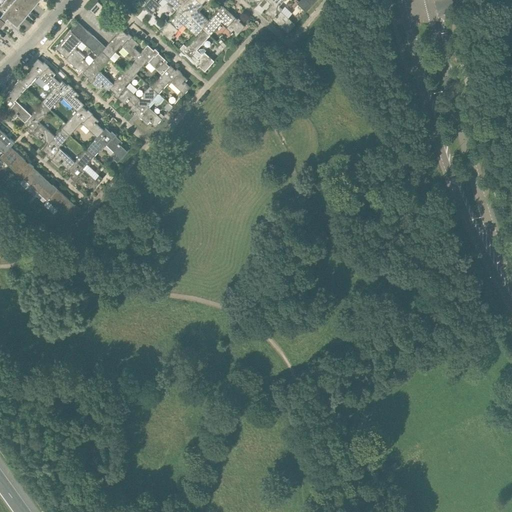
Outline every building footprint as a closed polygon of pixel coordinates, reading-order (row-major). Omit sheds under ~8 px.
[(17,5),(10,0),(4,0),(1,4),(10,12),(13,9),(23,18),(29,10),(19,2),(17,5)] [(10,0),(17,5),(19,2),(29,10),(35,4),(30,0),(10,0)] [(180,0),(146,0),(145,2),(142,6),(141,6),(152,15),(160,5),(163,8),(168,2),(177,11),(179,8),(184,3),(180,0)] [(186,0),(184,3),(179,8),(202,28),(209,20),(194,7),(199,2),(201,4),(205,0),(186,0)] [(266,0),(272,4),(265,12),(287,32),(294,24),(280,12),(283,9),(279,6),(284,0),(266,0)] [(312,5),(306,0),(300,0),(297,4),(306,12),(312,5)] [(89,10),(94,14),(102,5),(98,1),(89,10)] [(10,12),(1,4),(0,4),(0,15),(5,20),(8,17),(17,25),(23,18),(13,9),(10,12)] [(102,5),(94,14),(98,18),(107,9),(102,5)] [(202,28),(210,35),(223,20),(228,25),(226,27),(236,36),(245,26),(223,6),(222,6),(219,10),(209,20),(202,28)] [(168,21),(164,26),(160,30),(170,39),(179,29),(176,27),(181,22),(196,35),(202,28),(179,8),(177,11),(168,21)] [(107,9),(98,18),(103,22),(111,13),(107,9)] [(111,13),(103,22),(107,26),(116,17),(111,13)] [(116,17),(107,26),(112,30),(120,21),(116,17)] [(120,21),(112,30),(116,34),(121,29),(124,25),(120,21)] [(71,31),(76,35),(83,27),(79,22),(71,31)] [(76,35),(80,39),(88,30),(83,27),(76,35)] [(196,35),(186,46),(182,50),(182,51),(205,71),(214,61),(204,52),(202,54),(197,50),(210,35),(202,28),(196,35)] [(121,29),(116,34),(105,46),(101,51),(109,58),(121,46),(135,58),(140,52),(135,47),(138,43),(127,33),(127,34),(121,29)] [(80,39),(82,41),(85,43),(93,35),(88,30),(80,39)] [(84,70),(89,64),(73,50),(82,41),(80,39),(76,35),(71,31),(56,48),(71,62),(71,63),(79,70),(81,68),(84,70)] [(89,47),(97,38),(93,35),(85,43),(89,47)] [(93,51),(101,42),(97,38),(89,47),(93,51)] [(97,55),(101,51),(105,46),(101,42),(93,51),(97,55)] [(140,52),(135,58),(128,66),(136,73),(147,61),(161,74),(169,65),(166,63),(167,61),(154,49),(153,50),(147,44),(140,52)] [(109,58),(101,51),(97,55),(89,64),(84,70),(83,72),(89,78),(88,78),(98,88),(102,84),(108,89),(109,88),(113,83),(98,70),(109,58)] [(38,59),(18,80),(27,88),(38,75),(53,89),(60,82),(53,76),(55,73),(43,63),(38,59)] [(170,65),(169,65),(161,74),(150,86),(158,93),(169,81),(180,91),(178,94),(181,97),(190,87),(184,82),(187,79),(176,69),(176,70),(170,65)] [(136,73),(128,66),(113,83),(109,88),(115,93),(114,94),(125,104),(129,100),(134,104),(139,99),(125,86),(136,73)] [(27,88),(18,80),(0,100),(0,103),(4,106),(3,107),(15,118),(17,115),(24,121),(31,114),(16,100),(27,88)] [(60,82),(53,89),(42,102),(50,109),(61,97),(77,110),(81,106),(82,106),(84,104),(77,97),(79,94),(68,84),(67,85),(61,80),(60,82)] [(158,93),(150,86),(139,99),(134,104),(131,108),(137,113),(136,114),(147,124),(150,121),(155,126),(164,116),(161,113),(158,116),(147,106),(158,93)] [(50,109),(42,102),(31,114),(24,121),(23,123),(28,128),(27,129),(39,139),(41,136),(48,143),(55,135),(39,121),(50,109)] [(81,106),(77,110),(62,127),(70,135),(81,123),(97,137),(104,129),(97,123),(99,120),(87,110),(87,111),(82,106),(81,106)] [(70,135),(62,127),(55,135),(48,143),(42,149),(48,154),(47,155),(58,165),(61,163),(68,169),(74,161),(59,147),(70,135)] [(105,127),(104,129),(97,137),(85,149),(94,156),(105,144),(117,155),(113,159),(117,162),(128,151),(120,144),(122,142),(111,132),(110,132),(105,127)] [(4,153),(10,146),(10,147),(15,142),(10,137),(9,138),(0,129),(0,149),(4,153)] [(10,146),(4,153),(0,157),(23,178),(33,167),(33,166),(28,162),(28,163),(10,147),(10,146)] [(94,156),(85,149),(74,161),(68,169),(66,170),(71,175),(71,176),(82,187),(85,184),(92,190),(101,180),(97,176),(94,179),(83,169),(94,156)] [(33,167),(23,178),(47,199),(57,189),(57,188),(52,183),(52,184),(33,167)] [(57,189),(47,199),(43,204),(54,214),(58,209),(70,220),(80,208),(75,204),(74,205),(57,189)] [(63,234),(70,227),(66,223),(59,231),(63,234)]
